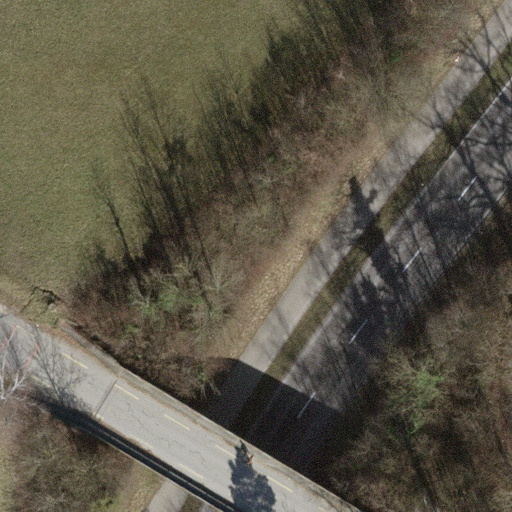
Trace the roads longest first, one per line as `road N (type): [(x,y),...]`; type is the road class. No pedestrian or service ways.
road 1 (tertiary): [(511,132),(371,313),(241,511)]
road 2 (unclassified): [(293,511),(0,335)]
